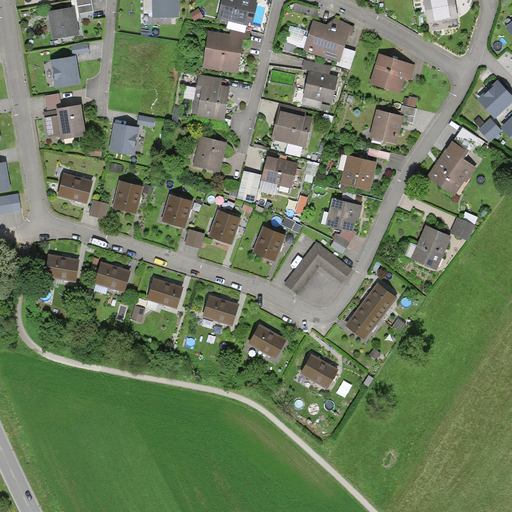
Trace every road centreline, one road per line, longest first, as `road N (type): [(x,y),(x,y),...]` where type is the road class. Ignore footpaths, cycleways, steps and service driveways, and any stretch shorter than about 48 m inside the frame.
road 1 (residential): [(468,76),(342,300),(331,313),(311,313),(235,279),(39,218),(4,0)]
road 2 (track): [(374,511),(267,413),(236,396),(40,351),(17,313),(39,218)]
road 3 (residential): [(468,76),(376,21),(321,0)]
road 4 (residential): [(246,127),(279,0)]
